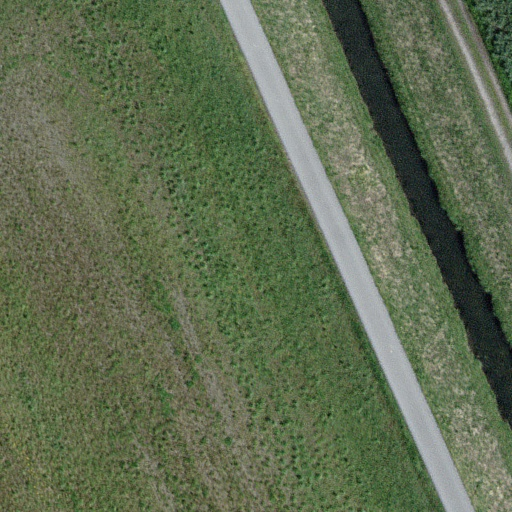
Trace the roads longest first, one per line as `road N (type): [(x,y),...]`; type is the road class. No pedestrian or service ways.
road 1 (unclassified): [(232,0),(462,511)]
road 2 (track): [(453,0),(511,131)]
